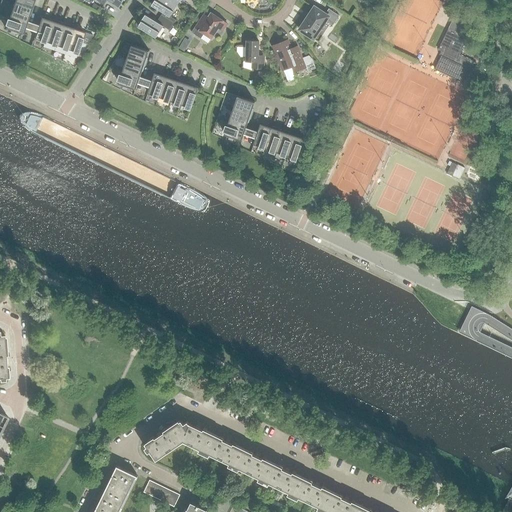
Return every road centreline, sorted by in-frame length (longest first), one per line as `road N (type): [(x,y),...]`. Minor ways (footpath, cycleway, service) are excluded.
road 1 (residential): [(480,307),(67,108)]
road 2 (residential): [(408,511),(191,407),(173,408),(112,448)]
road 3 (residential): [(310,109),(256,95),(118,29)]
